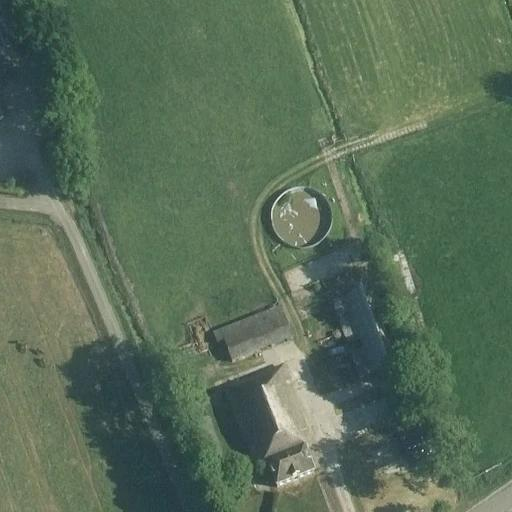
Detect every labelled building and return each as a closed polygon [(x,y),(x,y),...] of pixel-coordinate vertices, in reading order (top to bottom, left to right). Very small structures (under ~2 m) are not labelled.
[(0,21),(0,34),(5,49),(26,42),(16,16),(0,21)] [(271,212),(270,230),(280,244),(296,252),(313,249),(326,238),(331,221),(326,205),(313,193),(296,191),(280,198),(271,212)] [(333,304),(358,381),(404,365),(378,290),(333,304)] [(302,319),(330,308),(323,291),(308,296),(310,301),(297,306),(302,319)] [(213,338),(215,343),(221,341),(231,364),(292,341),(280,311),(213,338)] [(263,464),(273,489),(313,474),(297,432),(306,429),(282,370),(223,393),(253,468),(263,464)] [(358,421),(371,420),(371,414),(336,416),(338,443),(359,441),(358,421)]
